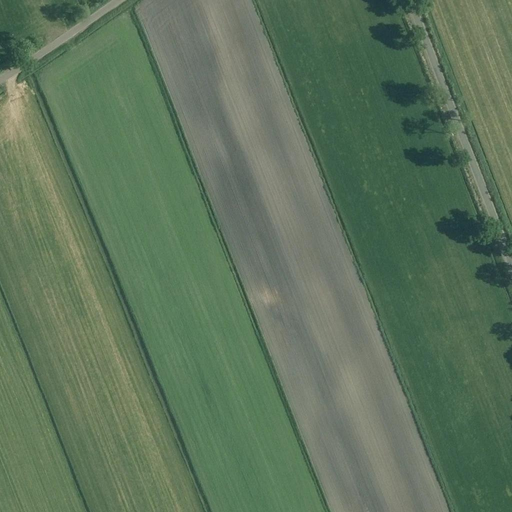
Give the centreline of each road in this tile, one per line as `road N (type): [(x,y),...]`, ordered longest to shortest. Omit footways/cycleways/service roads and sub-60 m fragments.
road 1 (unclassified): [(511,266),(409,0)]
road 2 (unclassified): [(0,80),(118,0)]
